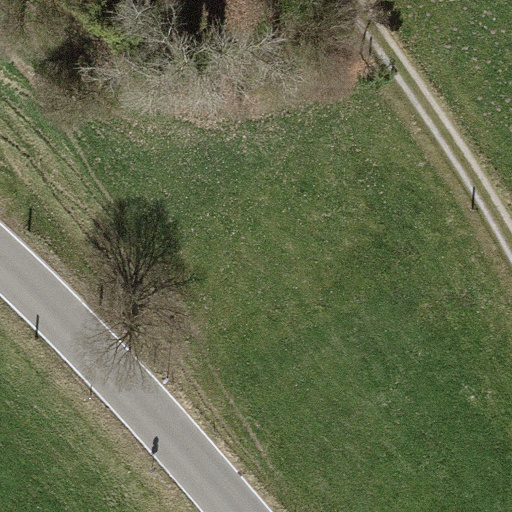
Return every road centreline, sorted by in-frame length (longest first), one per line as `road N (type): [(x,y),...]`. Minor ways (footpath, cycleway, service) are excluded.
road 1 (tertiary): [(236,511),(83,336),(0,261)]
road 2 (track): [(511,241),(351,0)]
